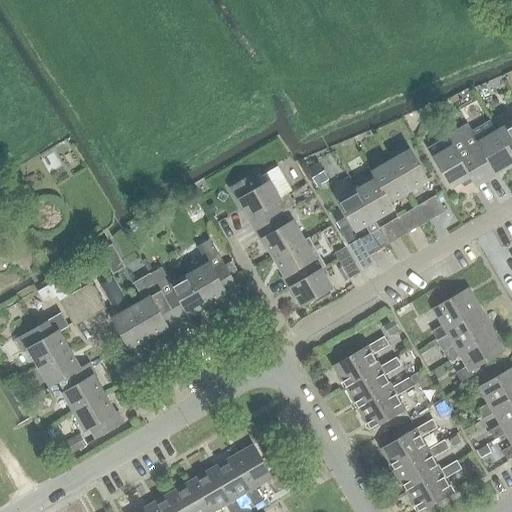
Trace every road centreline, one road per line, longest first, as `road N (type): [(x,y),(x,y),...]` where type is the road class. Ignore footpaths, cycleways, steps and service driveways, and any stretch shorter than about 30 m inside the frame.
road 1 (residential): [(24,511),(278,364)]
road 2 (residential): [(278,364),(303,329),(511,208)]
road 3 (residential): [(278,364),(365,511)]
